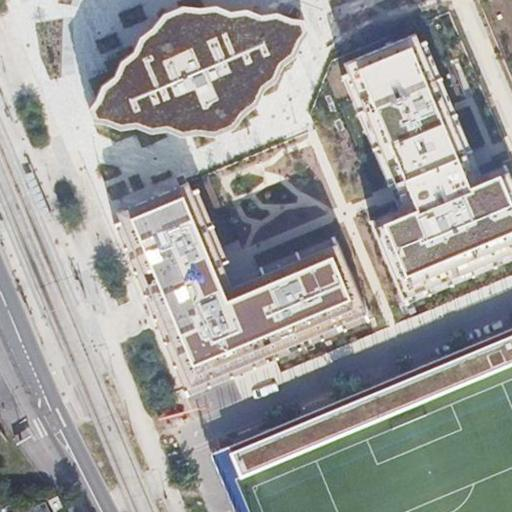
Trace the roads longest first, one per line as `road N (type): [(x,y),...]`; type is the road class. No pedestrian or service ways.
road 1 (residential): [(207,492),(186,441),(511,307)]
road 2 (secondary): [(0,312),(98,511)]
